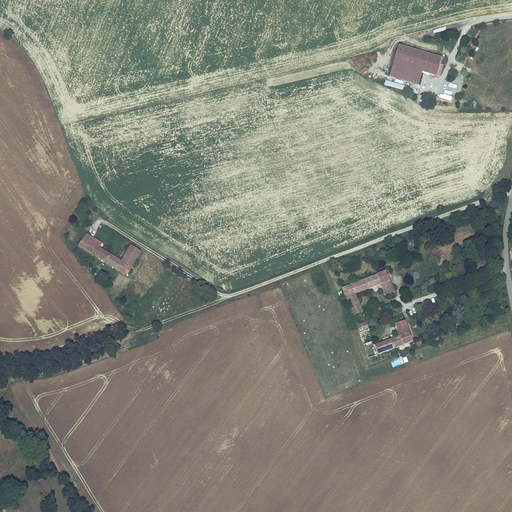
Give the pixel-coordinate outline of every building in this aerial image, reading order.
[(437,61),(398,49),(389,80),(417,88),(421,75),(428,77),(432,66),(435,67),(437,61)] [(441,62),(437,61),(435,67),(432,66),(428,77),(436,79),(439,68),(441,62)] [(385,82),(384,86),(417,95),(419,90),(385,82)] [(88,241),(91,237),(87,234),(80,245),(117,268),(121,262),(103,250),(88,241)] [(105,245),(91,237),(88,241),(103,250),(105,245)] [(121,262),(117,268),(127,274),(141,252),(132,246),(121,262)] [(343,287),(358,328),(367,325),(356,294),(380,284),(382,289),(391,285),(386,271),(343,287)] [(393,292),(391,285),(382,289),(385,295),(393,292)] [(398,330),(407,327),(405,321),(396,325),(398,330)] [(367,325),(358,328),(369,358),(413,341),(407,327),(398,330),(400,336),(375,345),(367,325)]
